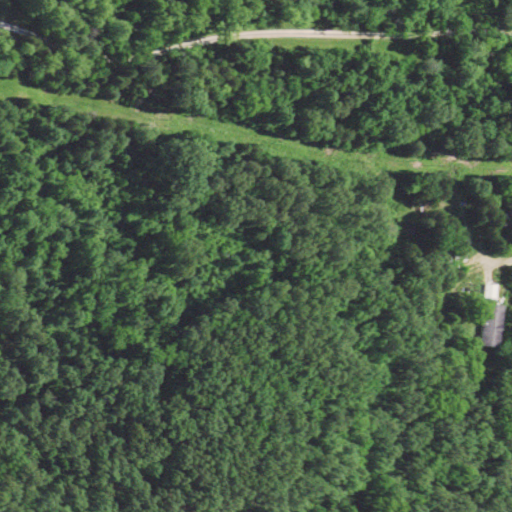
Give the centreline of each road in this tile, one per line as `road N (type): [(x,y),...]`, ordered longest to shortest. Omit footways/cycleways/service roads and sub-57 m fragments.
road 1 (residential): [(0,468),(46,511),(352,484),(408,400),(458,281),(511,255)]
road 2 (residential): [(0,27),(31,31),(82,58),(231,40),(511,39)]
